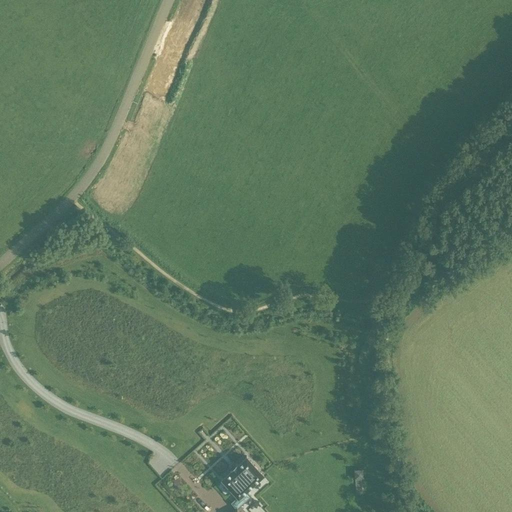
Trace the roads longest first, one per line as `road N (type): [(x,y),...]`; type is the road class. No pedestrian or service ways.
road 1 (unclassified): [(0,263),(70,200),(101,159),(168,0)]
road 2 (track): [(196,498),(169,459),(138,437),(33,387),(6,350),(0,322)]
road 3 (track): [(293,0),(334,36),(439,161)]
